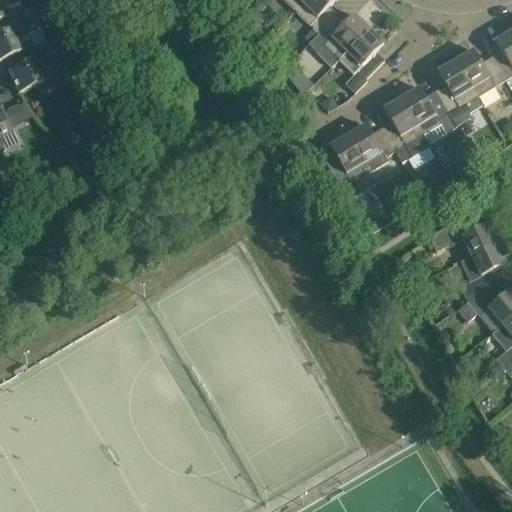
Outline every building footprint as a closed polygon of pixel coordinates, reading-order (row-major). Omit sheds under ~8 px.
[(0,0),(0,23),(5,21),(26,12),(20,0),(0,0)] [(281,0),(296,13),(308,0),(281,0)] [(304,39),(310,45),(338,17),(330,9),(338,0),(308,0),(296,13),(310,28),(311,28),(313,31),(304,39)] [(0,63),(28,52),(27,51),(35,48),(30,35),(39,32),(40,28),(37,20),(47,16),(43,4),(26,12),(5,21),(10,32),(0,36),(0,63)] [(309,46),(332,70),(339,63),(369,32),(354,18),(347,26),(338,17),(310,45),(309,46)] [(367,81),(385,63),(376,55),(384,47),(369,32),(339,63),(354,77),(345,86),(355,96),(368,83),(367,81)] [(511,34),(496,44),(502,54),(492,60),(506,83),(511,79),(511,34)] [(27,51),(28,52),(33,63),(10,73),(20,96),(37,88),(44,94),(55,89),(55,80),(57,79),(47,57),(68,48),(63,36),(35,48),(27,51)] [(474,53),(456,64),(478,100),(496,89),(506,83),(492,60),(482,66),(474,53)] [(446,88),(436,94),(450,117),(457,129),(471,121),(471,115),(483,108),(478,100),(456,64),(438,75),(446,88)] [(420,90),(402,101),(431,148),(425,137),(441,127),(446,136),(457,129),(450,117),(436,94),(426,100),(420,90)] [(332,99),(323,104),(328,114),(338,108),(332,99)] [(392,125),(382,131),(403,165),(408,161),(415,172),(437,159),(431,148),(402,101),(384,112),(392,125)] [(0,155),(6,152),(0,140),(13,133),(12,130),(31,120),(24,105),(4,115),(0,106),(0,155)] [(366,128),(348,139),(370,175),(388,164),(386,160),(396,154),(402,165),(403,165),(382,131),(371,137),(366,128)] [(370,175),(348,139),(330,150),(336,159),(326,165),(344,196),(349,203),(377,186),(370,175)] [(495,148),(489,152),(493,159),(500,155),(495,148)] [(450,160),(441,166),(453,185),(455,184),(470,174),(465,167),(461,170),(456,169),(450,160)] [(425,187),(418,192),(426,203),(432,198),(425,187)] [(406,199),(392,208),(398,218),(412,209),(406,199)] [(464,241),(472,259),(506,243),(496,222),(472,234),(465,218),(480,208),(479,207),(426,243),(427,244),(430,241),(438,253),(464,241)] [(366,225),(357,231),(363,242),(373,236),(366,225)] [(472,259),(460,264),(469,284),(460,288),(468,304),(476,301),(498,286),(492,274),(498,272),(511,264),(511,255),(506,243),(472,259)] [(492,336),(511,319),(511,290),(488,310),(502,327),(492,336)] [(486,313),(476,301),(468,304),(458,313),(468,325),(478,316),(480,318),(486,313)] [(497,361),(504,370),(511,363),(511,319),(492,336),(507,353),(497,361)]
